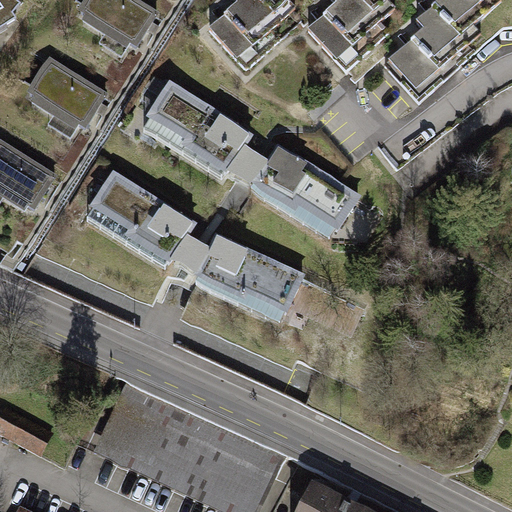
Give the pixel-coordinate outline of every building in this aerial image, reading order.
[(15,0),(0,0),(0,45),(25,26),(21,21),(27,8),(15,0)] [(132,0),(90,0),(81,20),(137,48),(155,11),(132,0)] [(229,0),(235,7),(208,31),(244,72),(259,59),(245,44),(275,18),(269,11),(281,0),(229,0)] [(328,0),(327,1),(335,9),(307,35),(343,74),(358,59),(348,47),(378,21),(371,13),(385,0),(328,0)] [(382,68),(417,107),(459,71),(452,62),(466,49),(460,42),(494,12),(488,4),(492,0),(436,0),(439,3),(412,27),(419,36),(382,68)] [(43,64),(25,100),(82,128),(100,91),(43,64)] [(177,87),(149,133),(347,250),(375,202),(292,152),(282,168),(258,154),(266,139),(177,87)] [(3,142),(0,147),(0,185),(42,206),(60,170),(3,142)] [(293,331),(319,279),(228,234),(218,252),(198,242),(209,221),(115,171),(92,214),(124,231),(126,227),(141,235),(136,245),(180,269),(207,283),(204,290),(293,331)] [(128,386),(95,455),(215,511),(258,511),(283,459),(128,386)] [(0,420),(0,434),(42,457),(55,433),(7,408),(0,420)] [(354,511),(313,492),(303,511),(354,511)]
